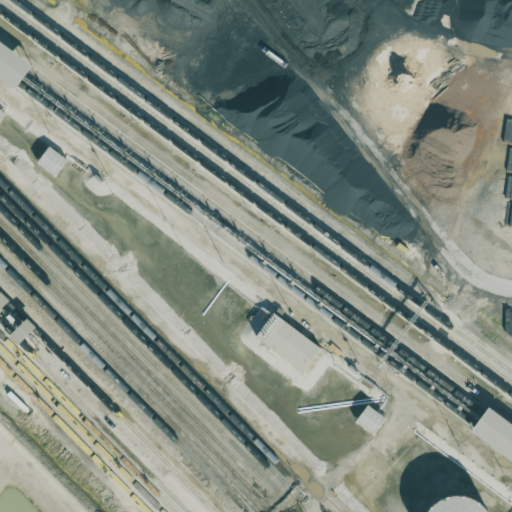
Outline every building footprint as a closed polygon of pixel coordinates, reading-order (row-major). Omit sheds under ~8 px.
[(0,76),(21,88),(37,62),(0,39),(0,76)] [(38,164),(57,177),(69,160),(50,147),(38,164)] [(323,349),(276,313),(257,338),(305,374),(323,349)] [(358,422),(375,435),(388,419),(370,405),(358,422)] [(511,422),(491,409),(475,434),(511,458),(511,422)] [(442,511),(445,509),(455,504),(466,503),(477,506),(487,511),(442,511)]
